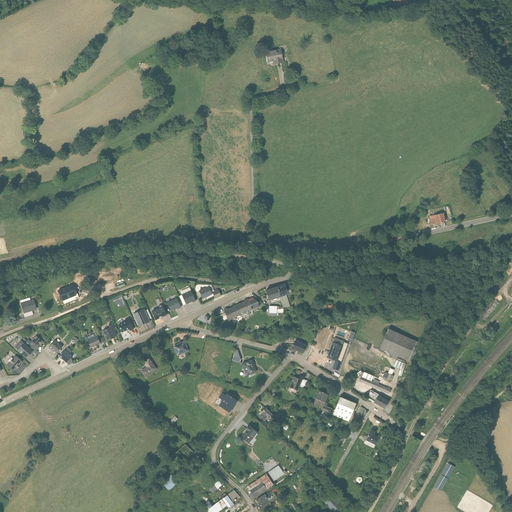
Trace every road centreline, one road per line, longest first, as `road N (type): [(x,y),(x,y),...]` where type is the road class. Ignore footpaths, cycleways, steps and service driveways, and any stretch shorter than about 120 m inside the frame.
road 1 (unclassified): [(511,217),(364,250),(300,246),(285,281),(178,326)]
road 2 (track): [(511,284),(444,374),(374,511)]
road 3 (unclassified): [(292,360),(212,459),(253,511)]
road 4 (track): [(260,290),(167,280),(112,296)]
road 5 (unclassified): [(403,430),(292,360)]
road 6 (unclassified): [(178,326),(59,380)]
road 7 (unclassified): [(112,296),(0,339)]
